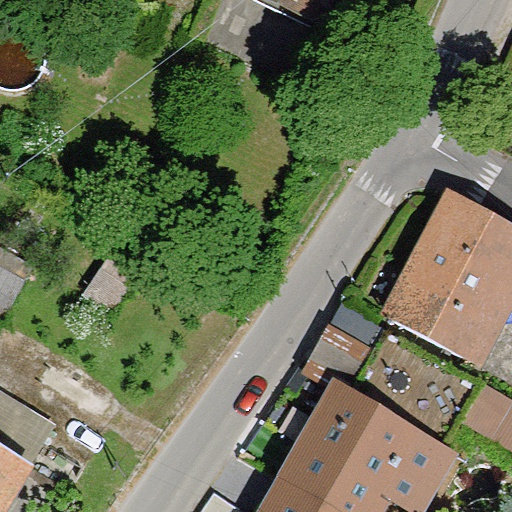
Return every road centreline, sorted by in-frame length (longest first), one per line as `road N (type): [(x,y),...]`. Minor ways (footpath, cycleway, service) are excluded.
road 1 (tertiary): [(411,135),(159,511)]
road 2 (tertiary): [(481,0),(411,135)]
